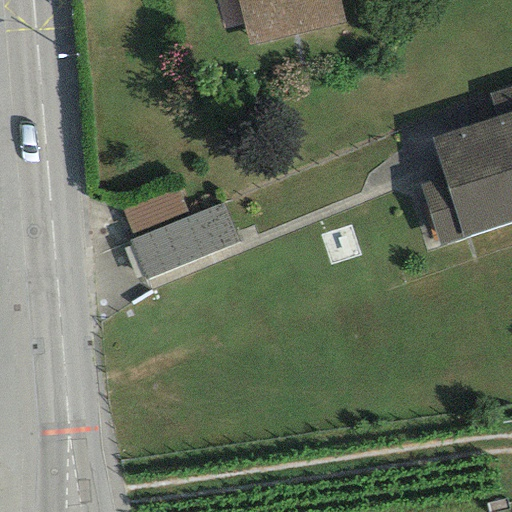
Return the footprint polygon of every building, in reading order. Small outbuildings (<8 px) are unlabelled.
[(235,0),(247,46),(344,24),(338,0),(235,0)] [(511,86),(488,94),(495,117),(511,111),(511,86)] [(511,111),(495,117),(429,138),(441,177),(420,184),(439,244),(511,221),(511,111)] [(122,201),(126,225),(185,216),(181,191),(122,201)] [(144,276),(238,239),(222,198),(128,235),(144,276)]
